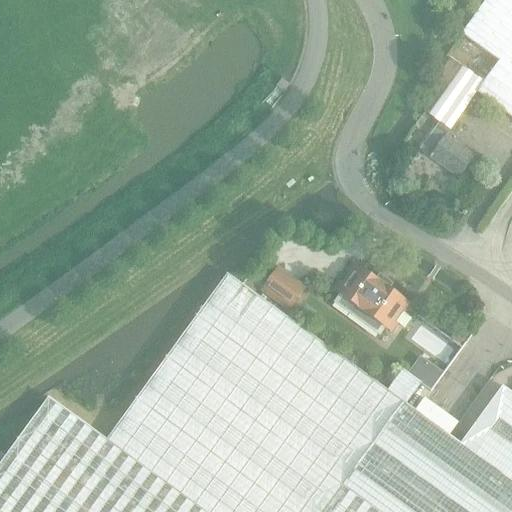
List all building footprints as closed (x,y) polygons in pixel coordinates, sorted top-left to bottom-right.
[(511,0),(488,0),(488,1),(466,32),(502,58),(484,84),(477,94),(511,118),(511,0)] [(476,95),(477,94),(483,84),(449,60),(420,112),(439,126),(420,153),(458,179),(474,157),(446,137),(476,95)] [(405,173),(394,173),(394,182),(406,182),(405,173)] [(339,283),(334,290),(355,305),(349,313),(378,335),(384,327),(391,332),(410,306),(353,264),(347,271),(351,274),(342,285),(339,283)] [(277,267),(261,289),(289,309),(305,287),(277,267)] [(47,399),(0,463),(0,511),(511,511),(511,393),(504,387),(496,398),(462,445),(450,436),(458,425),(424,400),(416,412),(408,406),(421,390),(423,386),(407,374),(403,372),(392,387),(388,393),(378,385),(255,298),(225,276),(104,441),(47,399)] [(449,339),(461,348),(465,342),(453,334),(449,339)]
